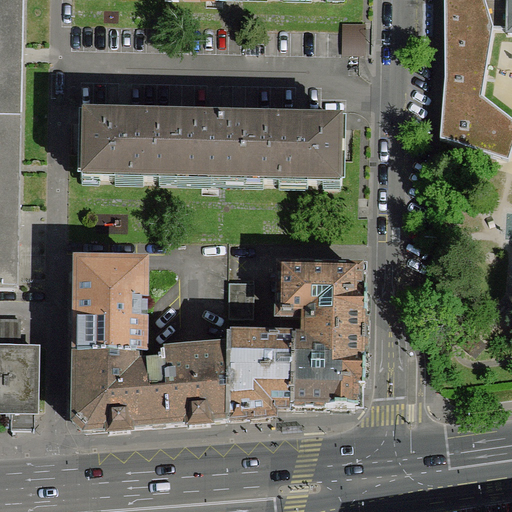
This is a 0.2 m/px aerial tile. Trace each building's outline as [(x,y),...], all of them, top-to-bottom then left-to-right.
[(16,289),(20,289),(21,208),(24,0),(0,0),(0,291),(16,292),(16,289)] [(510,157),(511,151),(511,118),(483,95),(494,26),(511,27),(511,35),(511,0),(448,0),(443,138),(510,157)] [(367,27),(363,26),(344,26),(344,33),(343,58),(367,59),(367,27)] [(179,184),(180,126),(83,124),(82,162),(81,181),(179,184)] [(246,185),(247,127),(180,126),(179,184),(246,185)] [(344,130),(247,127),(246,185),(343,187),(344,130)] [(144,270),(79,270),(78,359),(137,360),(144,360),(144,338),(141,338),(141,294),(144,294),(144,270)] [(305,344),(295,343),(293,411),(356,413),(355,387),(365,387),(366,275),(282,273),(281,319),(306,320),(305,344)] [(254,321),(255,286),(230,286),(229,321),(254,321)] [(0,321),(0,351),(20,352),(21,322),(0,321)] [(229,341),(295,343),(295,331),(229,330),(229,341)] [(487,346),(472,331),(460,343),(475,358),(487,346)] [(229,341),(229,353),(229,424),(273,420),(274,410),(293,411),(295,343),(229,341)] [(0,414),(11,415),(34,415),(36,415),(37,352),(20,352),(0,351),(0,414)] [(137,370),(137,360),(78,359),(77,426),(88,435),(229,424),(229,353),(164,358),(161,360),(162,369),(137,370)] [(34,415),(11,415),(11,431),(34,431),(34,415)]
